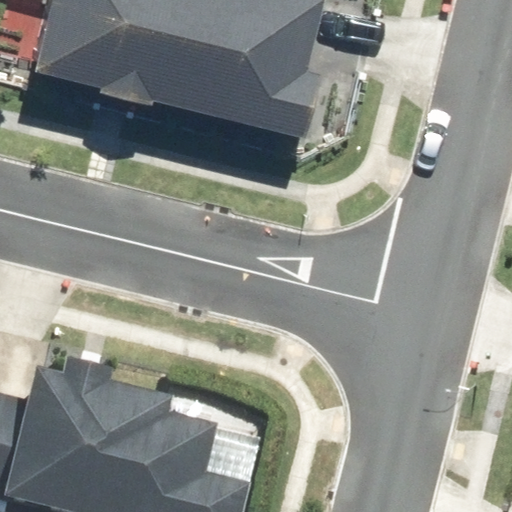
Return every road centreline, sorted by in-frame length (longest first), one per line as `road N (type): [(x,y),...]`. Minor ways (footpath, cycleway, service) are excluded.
road 1 (residential): [(0,211),(425,318)]
road 2 (residential): [(507,0),(425,318)]
road 3 (residential): [(425,318),(377,511)]
